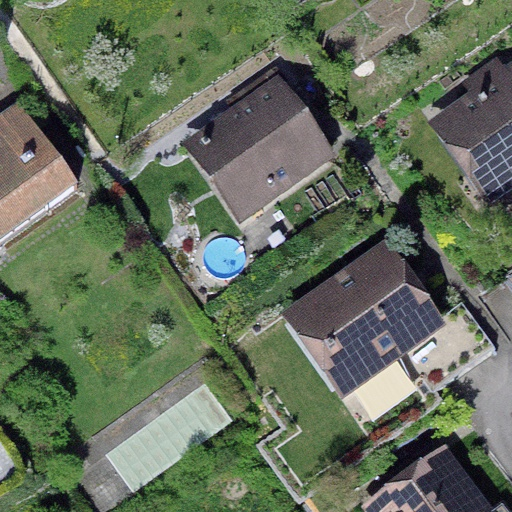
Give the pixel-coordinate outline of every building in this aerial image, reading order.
[(488,201),(511,183),(511,76),(437,129),(488,201)] [(239,216),(316,161),(269,96),(192,151),(239,216)] [(0,244),(72,194),(13,110),(0,119),(0,244)] [(490,355),(457,308),(425,329),(376,260),(291,321),(341,392),(395,354),(426,399),(490,355)] [(473,511),(440,466),(378,511),(473,511)]
